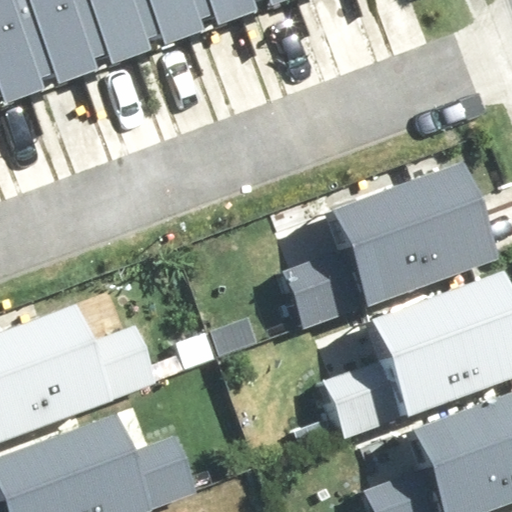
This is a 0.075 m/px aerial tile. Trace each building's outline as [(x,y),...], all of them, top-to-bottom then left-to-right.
[(72,53),(52,0),(0,0),(0,19),(20,72),(72,53)] [(124,33),(111,0),(52,0),(72,53),(124,33)] [(176,14),(170,0),(111,0),(124,33),(176,14)] [(214,0),(170,0),(176,14),(214,0)] [(0,79),(20,72),(0,19),(0,79)] [(303,320),(483,256),(448,157),(320,202),(336,246),(283,265),(303,320)] [(339,425),(511,363),(511,340),(484,262),(356,307),(372,351),(320,370),(339,425)] [(0,322),(0,434),(144,383),(124,328),(72,347),(56,303),(0,322)] [(370,511),(465,511),(511,495),(511,384),(399,425),(414,469),(362,487),(370,511)] [(0,443),(0,511),(120,511),(184,490),(164,435),(112,453),(96,409),(0,443)]
